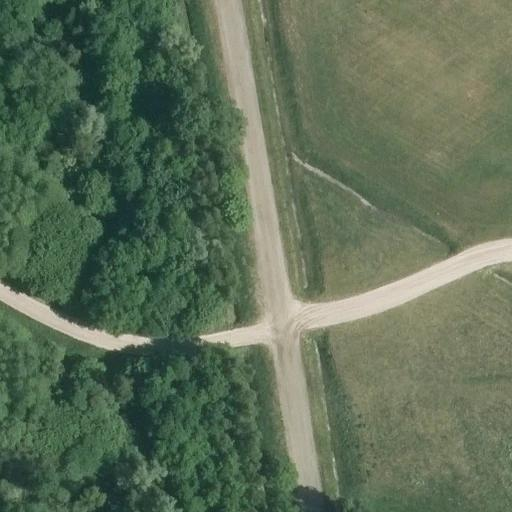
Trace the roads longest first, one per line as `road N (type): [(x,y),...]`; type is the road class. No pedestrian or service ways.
road 1 (track): [(511,251),(352,308),(206,345),(98,341),(0,288)]
road 2 (track): [(308,511),(222,0)]
